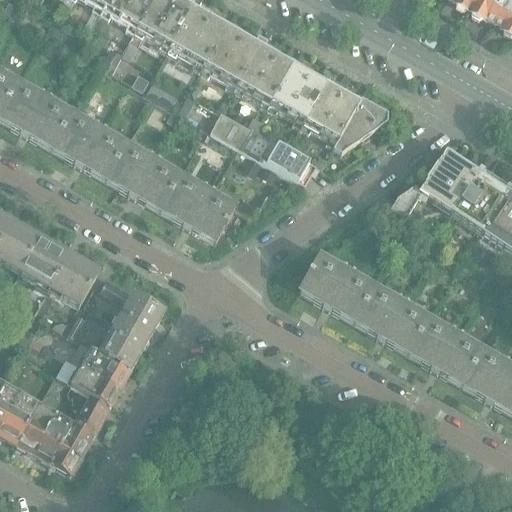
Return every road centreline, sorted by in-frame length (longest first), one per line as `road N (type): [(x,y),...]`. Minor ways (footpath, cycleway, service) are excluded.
road 1 (residential): [(511,470),(210,293)]
road 2 (residential): [(210,293),(496,101)]
road 3 (residential): [(85,511),(210,293)]
road 4 (residential): [(210,293),(0,171)]
road 5 (tertiary): [(496,101),(318,0)]
